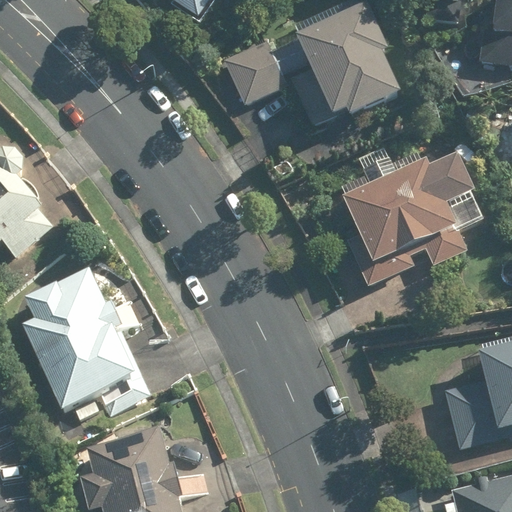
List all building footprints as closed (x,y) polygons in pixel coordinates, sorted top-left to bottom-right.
[(178,0),(202,16),(212,0),(178,0)] [(397,56),(400,55),(380,8),(376,10),(372,0),(364,0),(300,28),(308,46),(280,58),(274,46),(229,65),(249,110),(293,90),(288,79),(318,66),(322,74),(299,84),(320,132),(359,115),(361,120),(414,96),(397,56)] [(511,0),(509,0),(507,38),(487,37),(485,67),(511,67),(511,0)] [(0,259),(12,248),(24,260),(59,227),(47,214),(54,208),(32,184),(43,172),(19,146),(7,158),(0,150),(0,259)] [(487,196),(470,158),(441,171),(437,163),(355,201),(372,237),(354,246),(376,291),(422,270),(418,259),(433,252),(442,271),(476,255),(466,233),(493,221),(482,198),(487,196)] [(73,417),(151,379),(131,337),(139,334),(126,307),(118,311),(100,274),(34,306),(45,328),(33,334),(73,417)] [(511,350),(491,356),(497,382),(450,394),(466,455),(511,443),(511,350)] [(194,511),(202,510),(193,471),(185,473),(177,439),(103,457),(108,477),(92,481),(99,511),(194,511)] [(511,511),(511,480),(447,496),(450,511),(511,511)]
